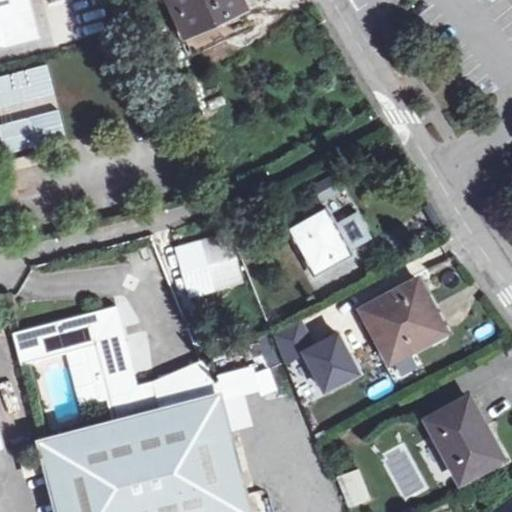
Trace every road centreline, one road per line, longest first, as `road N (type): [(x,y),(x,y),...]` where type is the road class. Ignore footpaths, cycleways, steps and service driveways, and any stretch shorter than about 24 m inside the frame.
road 1 (unclassified): [(511,288),(332,0)]
road 2 (unclassified): [(0,258),(198,210)]
